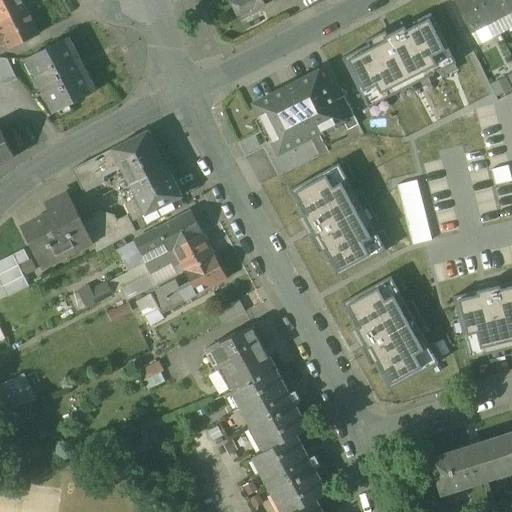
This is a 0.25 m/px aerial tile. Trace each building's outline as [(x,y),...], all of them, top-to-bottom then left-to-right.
[(23,0),(0,0),(0,23),(28,10),(23,0)] [(246,0),(251,10),(272,0),(246,0)] [(482,0),(456,0),(455,1),(470,31),(493,19),(482,0)] [(511,3),(510,0),(482,0),(493,19),(511,9),(511,3)] [(28,10),(0,23),(0,48),(6,45),(9,50),(40,35),(28,10)] [(388,37),(420,102),(437,93),(404,29),(388,37)] [(420,102),(388,37),(371,45),(403,110),(420,102)] [(68,40),(29,60),(55,112),(95,93),(68,40)] [(0,85),(16,78),(8,61),(0,59),(0,85)] [(511,71),(489,81),(494,94),(511,86),(511,71)] [(318,73),(298,83),(298,84),(286,90),(286,89),(255,105),(279,153),(343,120),(318,73)] [(0,129),(0,165),(15,158),(0,129)] [(149,132),(113,150),(122,167),(129,181),(118,187),(125,200),(136,194),(137,197),(173,179),(149,132)] [(113,150),(95,159),(104,177),(122,167),(113,150)] [(95,159),(73,170),(85,192),(104,183),(104,177),(95,159)] [(337,278),(387,251),(339,164),(290,190),(313,233),(309,235),(319,255),(324,252),(337,278)] [(511,180),(509,165),(491,170),(494,184),(511,180)] [(173,179),(137,197),(136,194),(125,200),(135,219),(146,213),(146,215),(182,197),(173,179)] [(432,241),(417,181),(397,186),(412,246),(432,241)] [(68,194),(47,205),(52,215),(45,218),(45,217),(23,228),(43,267),(92,242),(83,223),(68,194)] [(118,221),(115,216),(104,212),(94,218),(108,247),(136,232),(128,215),(118,221)] [(191,212),(136,242),(143,256),(141,257),(145,265),(202,234),(203,234),(191,212)] [(108,247),(94,218),(83,223),(92,242),(97,252),(108,247)] [(202,234),(145,265),(151,275),(171,264),(173,268),(180,264),(184,272),(214,255),(202,234)] [(32,284),(27,272),(37,267),(27,246),(0,258),(0,278),(8,295),(32,284)] [(190,283),(179,289),(175,282),(151,296),(159,309),(162,316),(227,280),(214,255),(184,272),(190,283)] [(390,390),(439,364),(391,276),(342,303),(365,346),(361,348),(372,367),(376,365),(390,390)] [(121,277),(107,285),(112,295),(126,287),(121,277)] [(511,282),(454,297),(469,359),(511,348),(511,282)] [(107,285),(91,293),(96,303),(112,295),(107,285)] [(159,309),(151,296),(136,304),(144,317),(159,309)] [(253,327),(235,337),(234,335),(206,350),(217,372),(222,369),(235,392),(240,390),(276,371),(253,327)] [(159,362),(139,371),(144,381),(161,373),(164,372),(159,362)] [(276,371),(240,390),(235,392),(231,394),(233,397),(237,395),(243,408),(240,410),(250,430),(254,428),(266,451),(297,438),(297,437),(309,432),(295,407),(300,404),(295,394),(290,397),(276,371)] [(161,373),(144,381),(149,390),(165,383),(161,373)] [(511,432),(430,459),(442,496),(511,473),(511,432)] [(297,438),(266,451),(251,459),(252,461),(256,459),(263,472),(260,474),(270,494),(274,492),(283,511),(294,511),(317,501),(328,495),(316,472),(321,469),(315,458),(310,461),(297,437),(297,438)] [(322,511),(317,501),(294,511),(322,511)]
